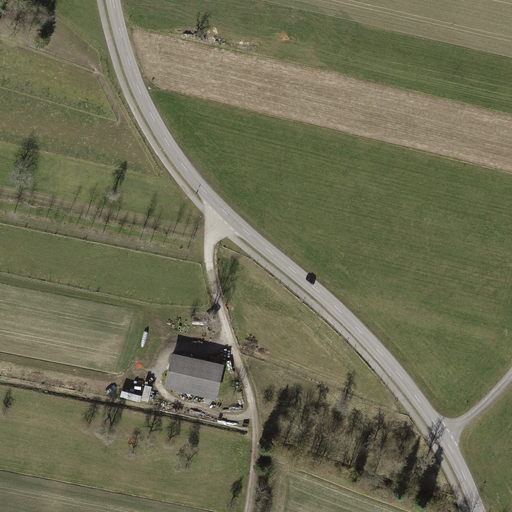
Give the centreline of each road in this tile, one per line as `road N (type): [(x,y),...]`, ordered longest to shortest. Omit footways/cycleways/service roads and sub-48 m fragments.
road 1 (tertiary): [(478,511),(466,477),(411,389),(356,326),(220,207),(170,145),(134,81),(114,0)]
road 2 (track): [(247,511),(251,401),(210,265),(220,207)]
